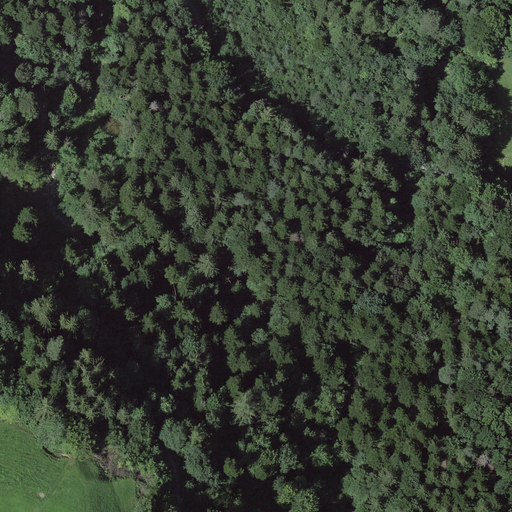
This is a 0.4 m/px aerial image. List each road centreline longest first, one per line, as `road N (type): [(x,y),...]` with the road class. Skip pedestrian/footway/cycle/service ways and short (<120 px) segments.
road 1 (track): [(511,207),(451,175),(325,147),(285,129),(208,66),(178,0)]
road 2 (track): [(174,511),(165,448),(119,381),(53,337),(0,327)]
